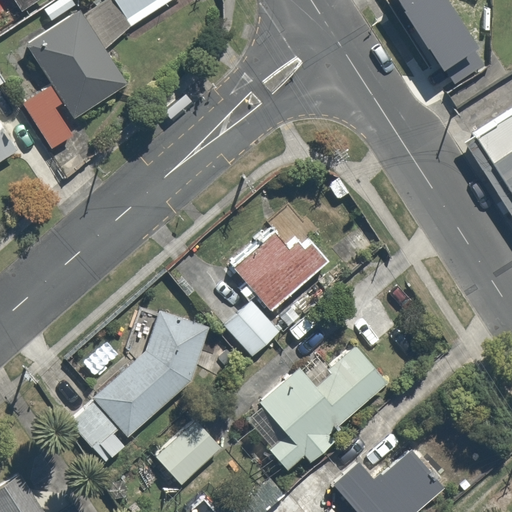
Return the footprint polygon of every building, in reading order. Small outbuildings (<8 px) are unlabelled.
[(106,45),(135,25),(117,0),(108,0),(85,17),(78,8),(25,46),(52,84),(67,105),(76,117),(129,79),(106,45)] [(80,2),(78,0),(46,0),(36,7),(48,24),(80,2)] [(117,0),(135,25),(169,0),(117,0)] [(487,0),(465,0),(465,13),(488,13),(487,0)] [(450,2),(414,13),(426,51),(462,40),(450,2)] [(56,113),(67,105),(52,84),(21,106),(66,170),(87,156),(56,113)] [(511,117),(477,139),(511,193),(511,117)] [(0,159),(19,147),(0,118),(0,159)] [(511,193),(477,139),(464,148),(511,223),(511,193)] [(271,312),(333,261),(311,233),(294,247),(277,225),(230,264),(271,312)] [(280,329),(254,298),(223,323),(250,355),(280,329)] [(191,381),(211,326),(162,307),(148,348),(69,421),(105,460),(191,381)] [(325,436),(389,383),(357,344),(332,366),(319,350),(261,398),(288,431),(268,447),(288,471),(304,458),(311,466),(334,447),(325,436)] [(227,445),(203,417),(159,454),(182,482),(227,445)] [(409,511),(443,487),(411,444),(374,472),(360,454),(328,479),(353,511),(409,511)] [(95,473),(78,484),(97,511),(105,511),(116,505),(95,473)] [(38,511),(15,474),(0,483),(0,511),(78,511),(75,506),(64,511),(38,511)] [(317,511),(293,482),(256,511),(317,511)]
